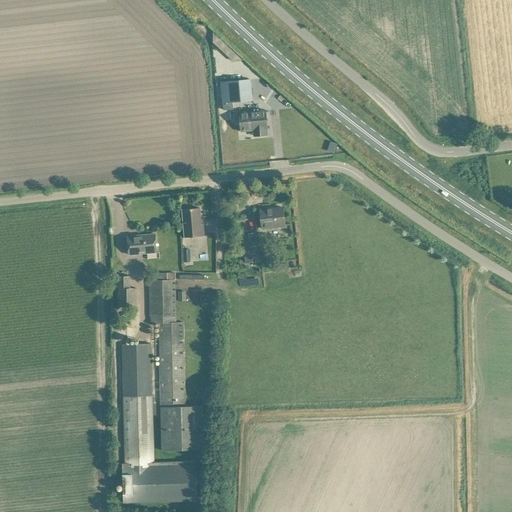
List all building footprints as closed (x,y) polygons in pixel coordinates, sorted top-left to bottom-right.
[(253,100),(251,80),(221,83),(223,110),(233,110),(233,102),(253,100)] [(254,136),(259,136),(267,135),(266,129),(267,129),(265,111),(239,113),(241,131),(254,130),(254,136)] [(285,225),(284,217),(283,207),(267,210),(267,212),(261,212),(261,211),(260,211),(263,228),(285,225)] [(182,210),(183,220),(185,238),(204,236),(203,224),(201,225),(200,208),(182,210)] [(245,263),(259,262),(255,233),(242,235),(245,263)] [(157,252),(156,244),(155,234),(127,237),(129,255),(157,252)] [(154,281),(149,281),(150,324),(159,323),(161,450),(203,449),(203,407),(186,407),(184,322),(176,323),(175,274),(154,274),(154,281)] [(136,288),(130,288),(130,276),(118,277),(119,307),(137,307),(136,288)] [(151,344),(122,345),(125,464),(123,464),(124,503),(197,501),(196,462),(154,463),(151,344)]
